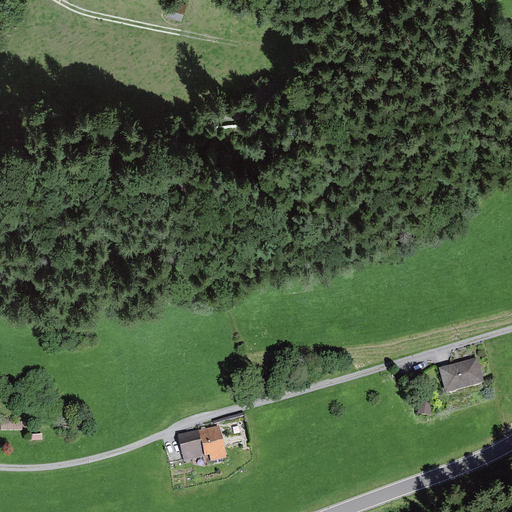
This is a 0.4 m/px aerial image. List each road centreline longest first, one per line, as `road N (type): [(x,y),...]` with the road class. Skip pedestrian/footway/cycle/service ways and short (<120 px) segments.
road 1 (track): [(0,468),(88,462),(511,329)]
road 2 (tertiary): [(511,443),(348,511)]
road 3 (track): [(59,0),(206,38)]
